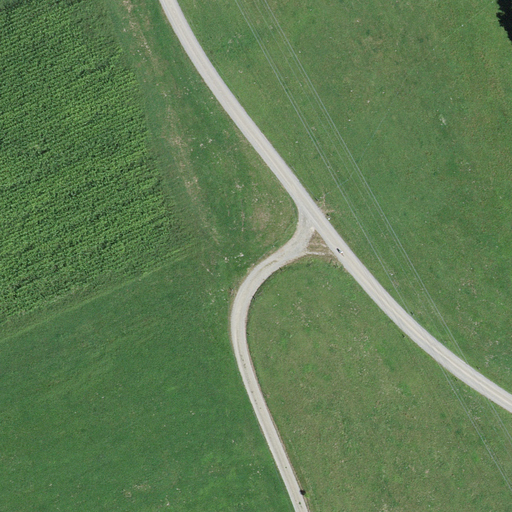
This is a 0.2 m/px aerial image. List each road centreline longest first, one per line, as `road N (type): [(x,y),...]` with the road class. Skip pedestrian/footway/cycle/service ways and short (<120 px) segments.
road 1 (track): [(300,511),(231,329),(252,271),(334,241)]
road 2 (track): [(171,0),(206,74),(334,241)]
road 3 (track): [(334,241),(383,304),(511,395)]
